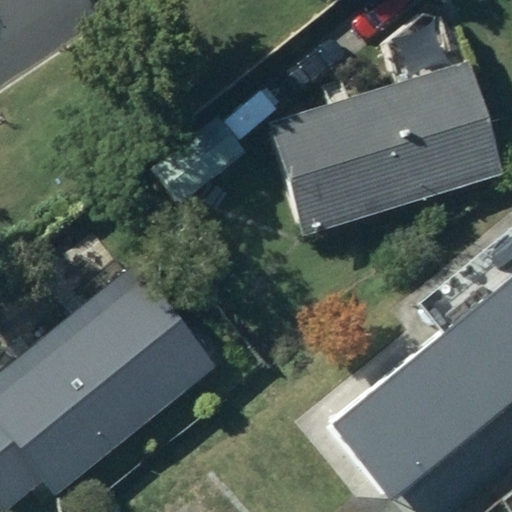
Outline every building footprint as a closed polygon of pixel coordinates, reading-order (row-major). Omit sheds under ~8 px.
[(462,62),(260,124),(294,236),(496,174),(462,62)] [(211,115),(147,167),(176,203),(240,152),(211,115)] [(68,211),(45,229),(57,245),(80,226),(68,211)] [(511,393),(511,253),(301,428),(370,511),(511,393)] [(0,510),(37,480),(49,496),(209,366),(127,265),(0,368),(0,510)]
